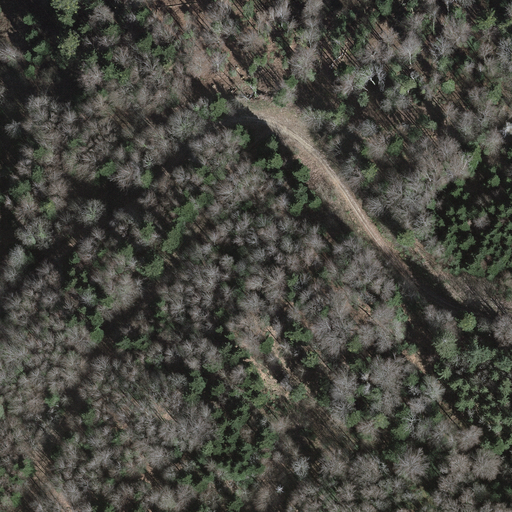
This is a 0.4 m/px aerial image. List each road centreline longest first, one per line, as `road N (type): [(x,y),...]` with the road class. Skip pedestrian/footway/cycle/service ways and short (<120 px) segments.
road 1 (track): [(511,317),(475,313),(427,291),(303,135),(253,115),(215,124),(143,195),(0,305)]
road 2 (track): [(279,121),(106,348),(55,433),(23,511)]
